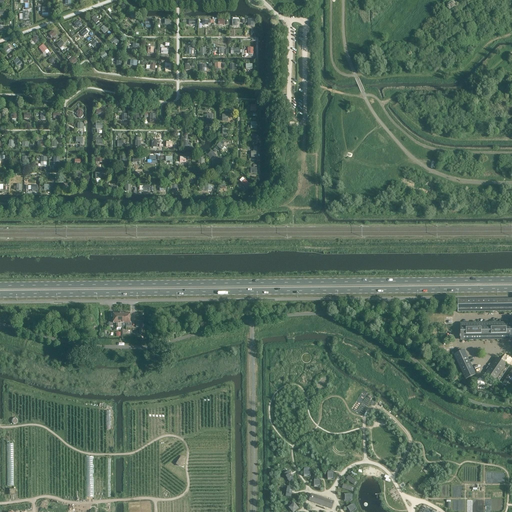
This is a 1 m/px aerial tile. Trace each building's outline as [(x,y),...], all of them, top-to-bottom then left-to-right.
[(123,5),(118,1),(115,5),(120,9),(123,5)] [(79,20),(74,23),(77,28),(82,25),(79,20)] [(101,28),(104,34),(109,31),(105,25),(101,28)] [(49,31),(46,34),(51,39),(54,36),(49,31)] [(32,45),(40,41),(38,36),(30,40),(32,45)] [(115,45),(120,41),(115,36),(110,40),(115,45)] [(92,39),(88,44),(92,48),(96,43),(92,39)] [(63,40),(57,43),(63,52),(68,49),(63,40)] [(103,59),(109,56),(105,51),(100,54),(103,59)] [(53,56),(49,60),(53,65),(57,61),(53,56)] [(68,60),(72,66),(77,62),(72,57),(68,60)] [(83,113),(84,112),(81,108),(75,113),(80,119),(84,115),(83,113)] [(220,143),(216,148),(221,152),(225,148),(220,143)] [(208,155),(212,159),(217,155),(213,151),(208,155)] [(38,185),(26,185),(26,194),(38,194),(38,185)] [(511,311),(511,298),(457,299),(457,312),(511,311)] [(511,339),(511,323),(460,324),(461,340),(511,339)] [(475,375),(464,350),(461,351),(460,348),(453,352),(454,354),(466,379),(475,375)] [(495,379),(506,364),(497,358),(486,373),(495,379)] [(508,389),(511,383),(511,369),(502,384),(508,389)] [(100,480),(100,457),(92,457),(92,495),(97,495),(97,494),(99,494),(100,480)] [(294,480),(292,476),(289,471),(284,474),(289,482),(294,480)] [(349,476),(348,476),(346,479),(354,485),(356,482),(357,481),(349,476)] [(334,502),(331,501),(329,500),(314,495),(313,498),(312,497),(312,498),(312,499),(311,502),(326,507),(328,508),(332,509),(334,502)]
